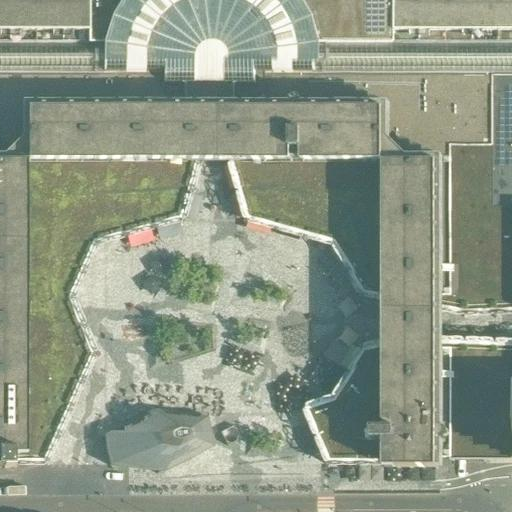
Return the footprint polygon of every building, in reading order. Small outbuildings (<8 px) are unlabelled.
[(0,0),(0,43),(63,43),(65,45),(72,45),(72,41),(84,41),(84,45),(88,45),(88,47),(103,47),(126,47),(126,46),(136,46),(165,15),(166,15),(165,0),(173,0),(173,11),(191,11),(192,0),(0,0)] [(229,11),(241,11),(241,7),(241,5),(244,5),(254,5),(254,7),(254,16),(264,25),(284,45),(350,45),(388,45),(389,46),(392,46),(392,45),(412,45),(417,41),(417,47),(503,47),(503,43),(502,0),(227,0),(228,7),(229,11)] [(511,0),(502,0),(503,43),(509,43),(511,42),(511,0)] [(228,152),(228,163),(244,222),(331,246),(364,296),(394,302),(393,303),(395,304),(395,302),(398,303),(398,329),(398,342),(396,342),(396,341),(394,341),(394,343),(364,350),(331,400),(302,410),(326,466),(386,466),(386,469),(452,469),(452,462),(471,462),(511,462),(511,72),(493,72),(493,76),(489,76),(489,77),(452,77),(449,78),(447,74),(406,74),(403,72),(255,72),(255,75),(252,76),(241,82),(240,81),(236,83),(232,83),(228,111),(228,134),(228,152)] [(0,469),(15,469),(15,466),(45,466),(94,356),(71,300),(96,246),(182,222),(199,163),(198,154),(199,154),(200,154),(200,153),(200,152),(209,152),(228,152),(228,134),(228,111),(232,83),(236,83),(240,81),(241,82),(252,76),(209,76),(166,76),(166,74),(159,74),(159,75),(142,75),(142,74),(135,74),(135,78),(83,78),(83,74),(0,73),(0,469)] [(153,411),(149,413),(150,415),(109,436),(108,435),(104,437),(105,441),(106,441),(110,463),(109,463),(110,467),(113,468),(114,466),(161,472),(161,474),(164,474),(168,473),(167,471),(209,449),(210,451),(213,449),(212,444),(211,445),(207,423),(208,423),(208,418),(203,418),(203,419),(157,413),(158,412),(153,411)]
